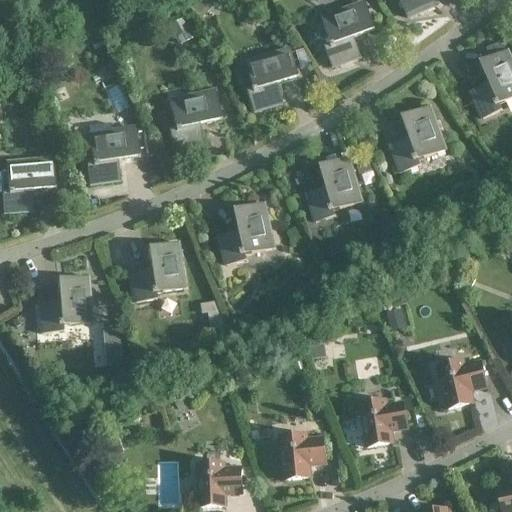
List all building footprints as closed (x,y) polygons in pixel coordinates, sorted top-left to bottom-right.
[(405,0),(406,1),(400,3),(407,20),(436,8),(432,0),(405,0)] [(344,12),(321,20),(332,50),(326,53),(332,70),(361,59),(353,37),(360,34),(361,38),(375,33),(365,4),(351,9),(352,13),(345,15),(344,12)] [(183,19),(168,26),(179,46),(193,39),(183,19)] [(500,45),(486,51),(489,60),(504,54),(500,45)] [(270,58),(246,64),(255,95),(249,97),(254,114),(283,106),(277,83),(284,81),(285,84),(299,80),(291,51),(277,55),(278,59),(271,61),(270,58)] [(489,60),(480,64),(486,78),(489,77),(492,83),(470,93),(483,121),(499,114),(497,108),(511,101),(511,71),(510,67),(511,66),(511,63),(507,52),(504,54),(489,60)] [(112,64),(102,68),(107,81),(118,76),(112,64)] [(117,122),(130,116),(119,92),(105,98),(117,122)] [(192,98),(168,103),(175,134),(169,136),(172,153),(203,147),(198,124),(205,122),(206,126),(220,123),(214,93),(199,96),(200,100),(193,102),(192,98)] [(430,109),(401,119),(406,133),(410,132),(412,139),(390,147),(401,176),(418,170),(415,164),(446,153),(437,130),(434,131),(431,124),(435,123),(430,109)] [(92,169),(86,169),(89,187),(119,183),(116,159),(123,158),(124,162),(139,160),(134,130),(119,132),(120,136),(113,137),(112,133),(111,133),(109,126),(88,129),(89,137),(88,137),(92,169)] [(369,158),(356,162),(360,173),(363,175),(373,172),(369,158)] [(349,160),(320,168),(324,182),(327,181),(329,188),(307,195),(315,225),(332,220),(331,213),(361,205),(355,181),(351,182),(349,175),(353,174),(349,160)] [(30,163),(5,165),(6,175),(0,175),(0,195),(1,195),(3,216),(34,213),(32,190),(39,189),(40,193),(54,191),(52,161),(37,163),(37,166),(30,167),(30,163)] [(264,205),(235,211),(238,226),(241,225),(243,233),(220,238),(226,268),(244,264),(243,258),(274,251),(269,227),(265,228),(264,220),(267,220),(264,205)] [(177,245),(147,249),(149,264),(153,263),(154,271),(131,274),(135,305),(153,302),(152,296),(184,291),(180,267),(177,268),(175,260),(179,260),(177,245)] [(313,266),(300,272),(305,284),(318,278),(313,266)] [(469,271),(462,282),(472,290),(477,282),(474,280),(477,276),(469,271)] [(87,279),(57,281),(58,296),(62,296),(62,303),(39,305),(41,336),(59,335),(59,328),(91,326),(89,301),(85,302),(85,294),(88,294),(87,279)] [(217,304),(200,306),(201,316),(218,314),(217,304)] [(401,311),(385,314),(389,333),(405,330),(401,311)] [(19,319),(11,324),(15,330),(23,325),(19,319)] [(118,330),(102,331),(103,347),(119,346),(118,330)] [(324,347),(312,350),(314,362),(326,360),(324,347)] [(464,369),(463,363),(438,369),(448,412),(473,406),(470,393),(487,389),(481,365),(464,369)] [(302,364),(296,366),(299,373),(305,371),(302,364)] [(386,408),(385,402),(360,406),(367,450),(393,445),(391,433),(408,430),(404,405),(386,408)] [(184,406),(169,413),(174,424),(189,417),(184,406)] [(424,418),(417,419),(419,430),(426,429),(424,418)] [(112,435),(103,439),(112,458),(121,454),(112,435)] [(306,442),(306,436),(280,439),(285,483),(310,480),(309,467),(326,465),(324,440),(306,442)] [(224,471),(224,465),(198,466),(200,510),(225,509),(225,496),(242,496),(241,470),(224,471)] [(511,511),(511,471),(506,473),(510,490),(498,493),(502,511),(511,511)]
